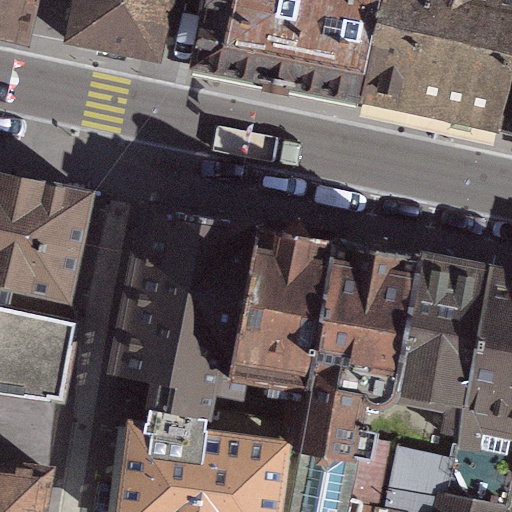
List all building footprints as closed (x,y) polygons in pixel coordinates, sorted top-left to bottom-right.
[(31,0),(0,0),(0,32),(23,38),(31,0)] [(158,58),(170,0),(77,0),(69,40),(158,58)] [(359,100),(381,0),(209,0),(194,65),(359,100)] [(511,0),(381,0),(359,100),(499,130),(511,78),(511,0)] [(0,391),(52,399),(62,399),(75,325),(0,307),(0,284),(68,298),(89,194),(0,175),(0,391)] [(259,225),(146,207),(115,372),(156,379),(212,391),(244,398),(247,379),(230,374),(259,225)] [(335,238),(259,225),(230,374),(247,379),(290,385),(285,422),(281,442),(298,444),(335,238)] [(421,255),(335,238),(298,444),(392,475),(444,491),(465,404),(394,390),(421,255)] [(492,268),(421,255),(394,390),(465,404),(492,268)] [(511,272),(492,268),(465,404),(444,491),(505,504),(511,475),(511,272)] [(132,424),(122,511),(274,511),(281,442),(285,422),(221,413),(220,420),(207,418),(212,391),(156,379),(147,422),(132,424)] [(52,399),(0,391),(0,464),(44,470),(52,399)] [(298,444),(281,442),(274,511),(373,511),(374,507),(385,511),(392,475),(298,444)] [(0,511),(41,511),(48,472),(44,470),(0,464),(0,511)] [(374,507),(373,511),(503,511),(505,504),(444,491),(392,475),(385,511),(374,507)]
